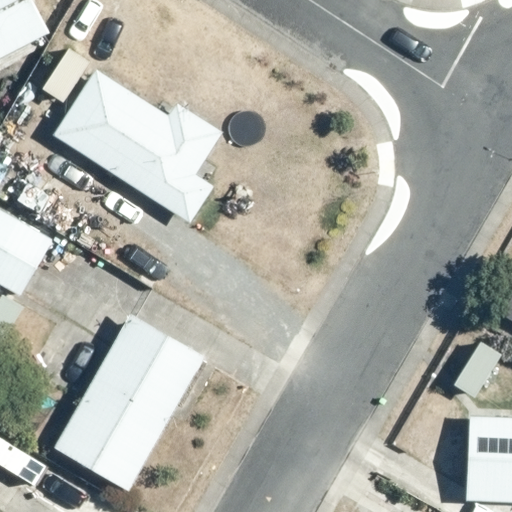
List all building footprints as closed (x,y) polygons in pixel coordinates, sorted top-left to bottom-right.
[(33,0),(0,0),(0,58),(50,33),(33,0)] [(93,56),(68,40),(36,89),(62,105),(93,56)] [(98,70),(55,135),(190,223),(214,185),(196,173),(223,132),(179,103),(170,117),(98,70)] [(52,238),(0,207),(0,282),(20,294),(52,238)] [(131,314),(55,447),(129,489),(205,356),(131,314)] [(511,345),(497,337),(480,364),(511,384),(511,345)] [(511,417),(470,415),(466,501),(511,503),(511,417)]
